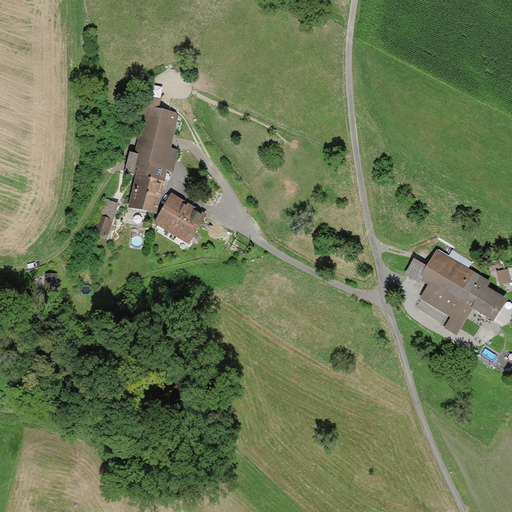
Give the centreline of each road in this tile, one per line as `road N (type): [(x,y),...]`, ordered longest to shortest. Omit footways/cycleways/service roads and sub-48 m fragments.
road 1 (track): [(353,0),(345,84),(382,299)]
road 2 (residential): [(462,511),(416,407),(382,299)]
